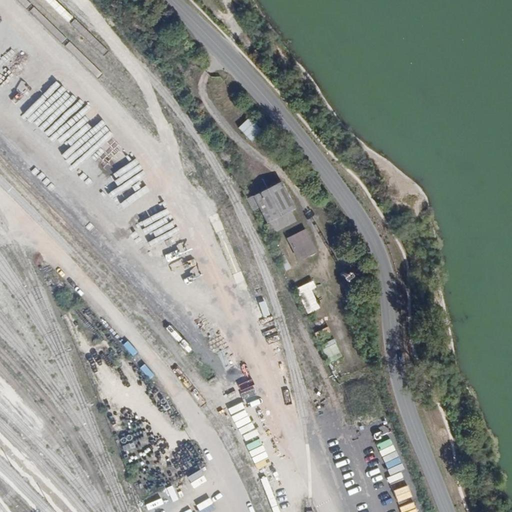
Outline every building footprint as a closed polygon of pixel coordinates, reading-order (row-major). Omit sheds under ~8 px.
[(250,117),(239,128),(252,142),(263,131),(250,117)] [(211,144),(234,178),(245,171),(222,137),(211,144)] [(264,218),(273,236),(299,221),(290,203),(293,201),(280,176),(253,190),(267,216),(264,218)] [(288,239),(300,263),(319,254),(306,230),(288,239)] [(187,281),(174,289),(183,304),(196,296),(187,281)] [(312,282),(298,288),(308,314),(322,309),(312,282)] [(258,304),(263,318),(271,315),(266,301),(258,304)] [(330,363),(343,357),(335,339),(322,345),(330,363)] [(129,341),(123,346),(133,356),(139,351),(129,341)] [(141,367),(151,377),(155,372),(146,363),(141,367)] [(258,471),(255,472),(260,485),(274,479),(266,459),(255,464),(258,471)]
